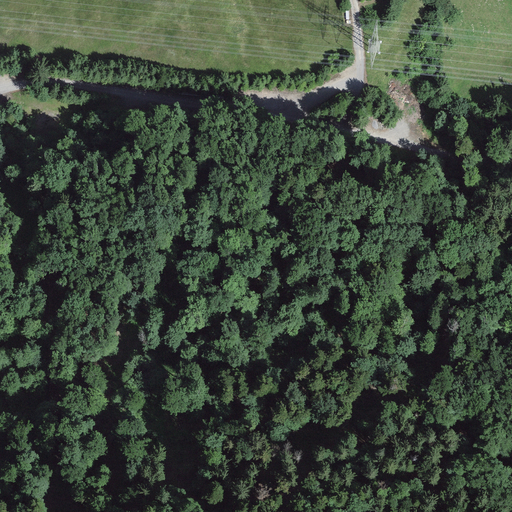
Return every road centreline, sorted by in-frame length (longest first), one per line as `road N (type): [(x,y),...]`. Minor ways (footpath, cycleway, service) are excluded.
road 1 (track): [(0,88),(137,92),(346,127),(450,158),(511,163)]
road 2 (track): [(346,127),(360,103),(364,66),(353,0)]
